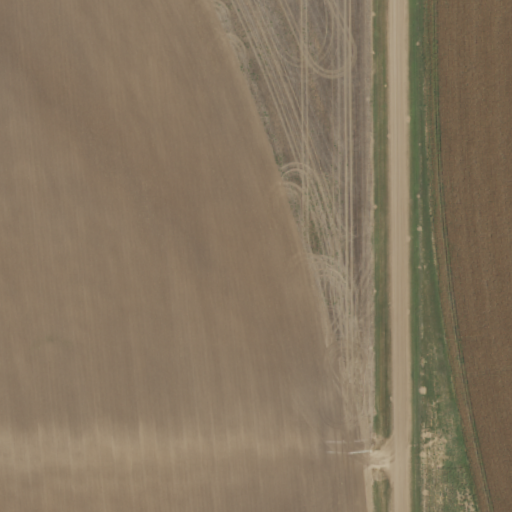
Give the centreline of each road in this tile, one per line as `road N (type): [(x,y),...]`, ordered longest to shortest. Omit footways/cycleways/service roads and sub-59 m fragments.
road 1 (residential): [(400,511),(395,0)]
road 2 (residential): [(0,470),(400,473)]
